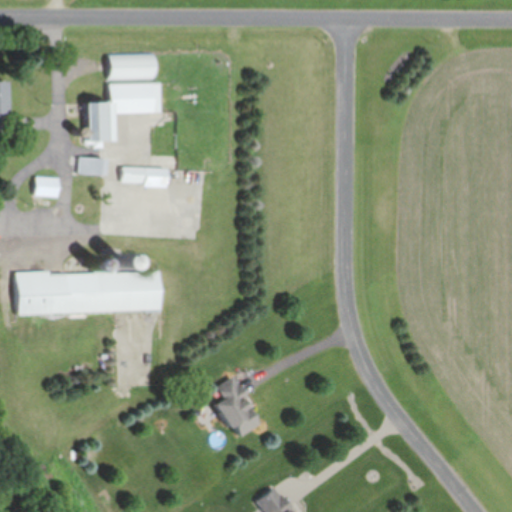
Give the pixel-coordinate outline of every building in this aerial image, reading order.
[(150,53),(105,53),(105,79),(150,79),(150,53)] [(159,82),(106,82),(106,100),(80,100),(81,140),(107,140),(107,113),(159,112),(159,82)] [(103,157),(75,157),(75,174),(103,174),(103,157)] [(164,167),(119,166),(118,184),(164,185),(164,167)] [(156,310),(155,270),(11,273),(12,314),(156,310)] [(234,438),(259,422),(229,377),(212,388),(218,397),(211,402),(234,438)] [(291,511),(274,487),(254,500),(262,511),(291,511)]
